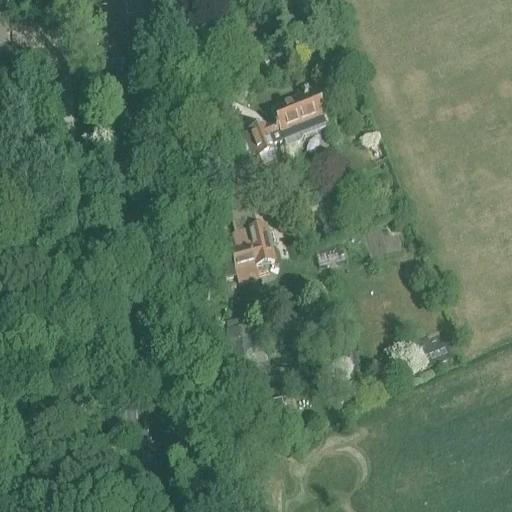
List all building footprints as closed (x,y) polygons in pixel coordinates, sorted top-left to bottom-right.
[(23,56),(24,65),(32,64),(31,55),(23,56)] [(327,128),(324,119),(314,97),(271,113),(277,128),(266,132),(265,130),(247,136),(257,160),(274,153),(271,146),(284,141),(286,149),(301,143),(303,138),(326,130),(327,128)] [(265,229),(254,232),(232,237),(236,252),(230,254),(238,286),(258,281),(255,269),(274,264),(265,229)] [(225,331),(230,372),(256,369),(254,352),(251,335),(250,328),(225,331)] [(285,328),(267,330),(267,333),(269,350),(270,354),(287,352),(285,328)] [(440,336),(412,347),(417,359),(422,370),(449,359),(440,336)] [(280,389),(260,394),(263,408),(261,408),(263,416),(261,416),(262,419),(263,419),(266,428),(268,439),(289,434),(286,423),(299,420),(293,398),(286,400),(283,400),(280,389)]
